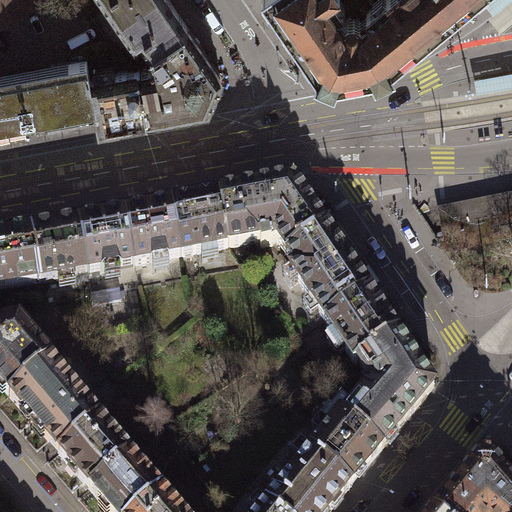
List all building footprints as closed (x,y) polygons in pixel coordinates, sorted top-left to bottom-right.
[(0,0),(0,25),(34,7),(30,0),(0,0)] [(188,27),(169,0),(104,0),(135,45),(142,40),(150,53),(188,27)] [(266,0),(296,44),(340,14),(345,10),(337,0),(266,0)] [(382,0),(367,14),(370,18),(404,58),(460,11),(451,0),(382,0)] [(451,0),(460,11),(473,0),(451,0)] [(296,44),(318,76),(316,83),(334,90),(336,84),(373,77),(376,83),(394,75),(391,68),(404,58),(370,18),(363,24),(361,21),(358,19),(355,18),(351,18),(348,19),(346,22),(340,14),(296,44)] [(147,119),(208,108),(222,76),(188,27),(150,53),(152,55),(154,68),(138,71),(147,119)] [(0,128),(8,127),(97,111),(91,78),(87,58),(51,65),(52,72),(0,81),(0,128)] [(147,119),(138,71),(137,69),(91,78),(97,111),(100,128),(147,119)] [(8,127),(0,128),(0,146),(98,129),(97,111),(8,127)] [(290,180),(288,184),(219,197),(229,249),(260,243),(261,249),(272,247),(278,243),(287,256),(326,229),(300,191),(300,190),(298,188),(300,184),(290,180)] [(511,194),(437,209),(446,255),(449,254),(448,250),(442,219),(489,210),(495,241),(496,245),(511,241),(511,194)] [(182,258),(229,249),(219,197),(172,206),(182,258)] [(135,266),(182,258),(172,206),(125,215),(135,266)] [(448,250),(495,241),(489,210),(442,219),(448,250)] [(125,215),(79,223),(88,275),(89,276),(135,267),(135,266),(125,215)] [(79,223),(32,232),(42,284),(88,275),(79,223)] [(291,272),(325,322),(370,292),(326,229),(287,256),(296,269),(291,272)] [(0,291),(42,284),(32,232),(0,238),(0,291)] [(355,366),(359,364),(400,336),(370,292),(325,322),(355,366)] [(20,324),(1,327),(0,327),(0,386),(9,397),(50,363),(52,361),(20,324)] [(384,450),(435,388),(400,336),(359,364),(373,385),(345,418),(384,450)] [(9,397),(59,455),(99,420),(50,363),(9,397)] [(343,415),(312,452),(353,486),(384,450),(345,418),(343,415)] [(59,455),(91,492),(131,457),(99,420),(59,455)] [(274,511),(331,511),(353,486),(312,452),(267,506),(274,511)] [(140,511),(162,493),(131,457),(91,492),(108,511),(140,511)] [(511,511),(511,479),(494,459),(481,458),(435,511),(511,511)] [(178,511),(162,493),(140,511),(178,511)]
